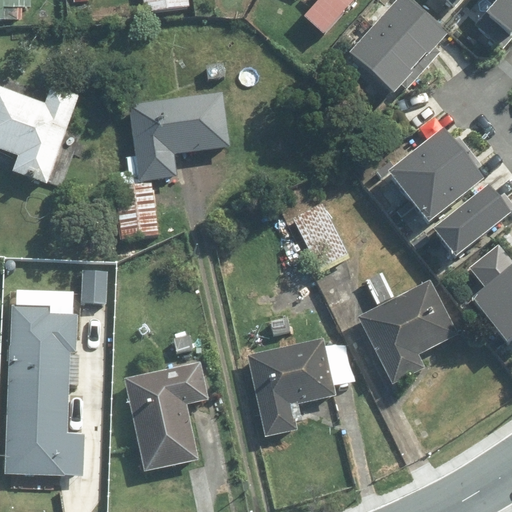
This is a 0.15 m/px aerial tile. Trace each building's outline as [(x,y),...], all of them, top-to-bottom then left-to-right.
[(141,0),(144,15),(188,9),(186,0),(141,0)] [(356,0),(321,0),(302,21),(322,38),(356,0)] [(440,0),(455,13),(466,0),(440,0)] [(511,0),(492,0),(497,4),(474,30),(503,55),(511,44),(511,0)] [(448,42),(403,2),(349,62),(394,102),(413,81),(410,78),(426,61),(429,63),(448,42)] [(0,153),(16,159),(10,175),(46,188),(78,99),(50,89),(44,107),(0,91),(0,153)] [(222,95),(127,109),(138,186),(176,181),(173,159),(230,152),(222,95)] [(483,189),(444,137),(390,177),(429,230),(483,189)] [(511,222),(489,192),(432,234),(455,265),(511,222)] [(322,206),(293,220),(319,275),(348,261),(322,206)] [(508,350),(511,347),(511,263),(499,246),(467,271),(471,276),(459,285),(508,350)] [(82,264),(80,306),(107,307),(109,266),(82,264)] [(430,284),(357,320),(391,387),(423,371),(416,358),(457,337),(430,284)] [(323,343),(246,359),(264,441),(297,434),(292,410),(335,401),(323,343)] [(69,352),(6,351),(3,478),(81,481),(82,437),(66,436),(69,352)] [(198,365),(123,382),(138,448),(144,475),(198,463),(185,408),(207,403),(198,365)]
